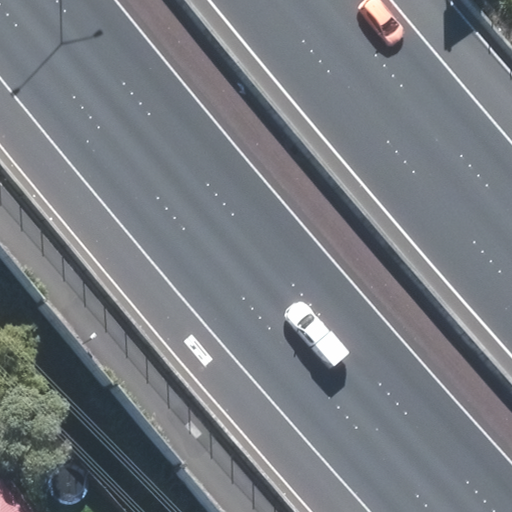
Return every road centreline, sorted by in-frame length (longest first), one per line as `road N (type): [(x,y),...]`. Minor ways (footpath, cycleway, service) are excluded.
road 1 (motorway): [(435,511),(218,273),(0,2)]
road 2 (motorway): [(299,0),(511,258)]
